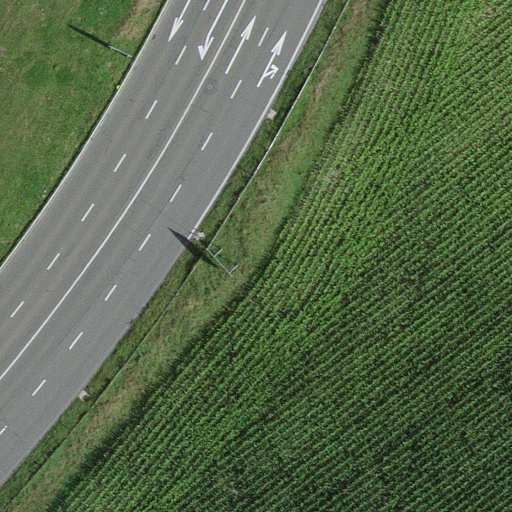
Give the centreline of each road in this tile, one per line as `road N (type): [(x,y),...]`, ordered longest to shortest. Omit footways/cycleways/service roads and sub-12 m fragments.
road 1 (secondary): [(0,434),(147,240),(283,0)]
road 2 (secondary): [(210,0),(110,178),(0,331)]
